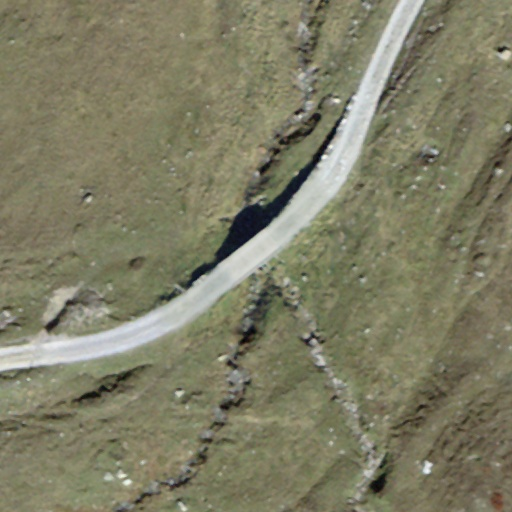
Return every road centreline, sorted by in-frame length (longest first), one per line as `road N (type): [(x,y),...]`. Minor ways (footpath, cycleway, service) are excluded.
road 1 (track): [(225,290),(292,237),(425,0)]
road 2 (track): [(0,371),(125,344),(225,290)]
